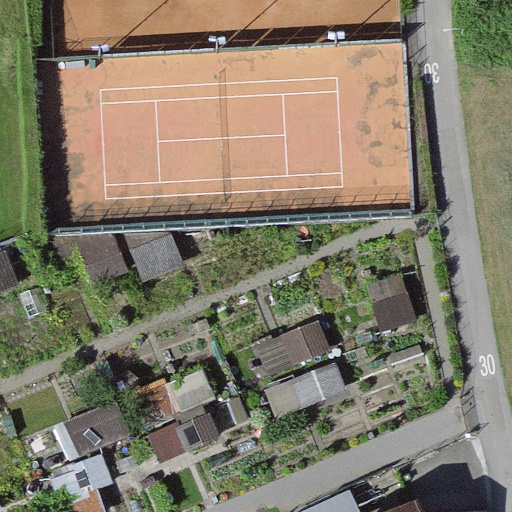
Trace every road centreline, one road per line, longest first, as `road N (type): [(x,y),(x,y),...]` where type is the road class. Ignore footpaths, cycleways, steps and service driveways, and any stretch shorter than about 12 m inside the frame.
road 1 (residential): [(511,480),(449,170),(433,0)]
road 2 (unknown): [(362,511),(505,466)]
